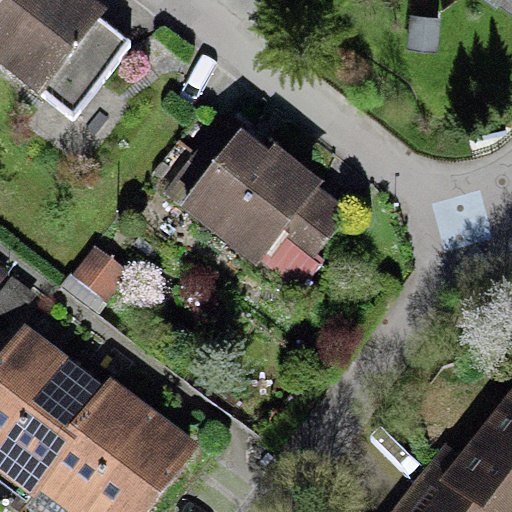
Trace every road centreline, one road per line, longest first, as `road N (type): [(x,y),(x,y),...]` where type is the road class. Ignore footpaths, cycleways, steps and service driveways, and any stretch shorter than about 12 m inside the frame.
road 1 (residential): [(476,233),(177,0)]
road 2 (residential): [(265,511),(476,233)]
